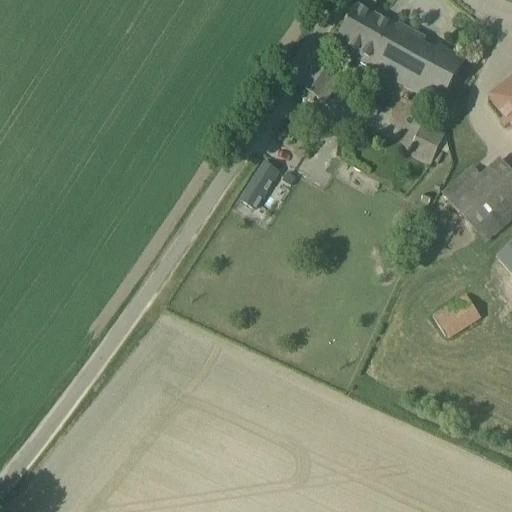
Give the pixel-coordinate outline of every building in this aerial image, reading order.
[(390,26),(356,7),(335,45),(371,65),(368,69),(439,108),(463,62),(437,48),(435,52),(422,46),(425,41),(392,23),(390,26)] [(298,88),(305,92),(323,104),(338,82),(312,65),(298,88)] [(511,80),(497,92),(490,97),(489,97),(488,98),(505,119),(500,123),(504,129),(510,125),(511,128),(511,80)] [(422,126),(408,156),(431,167),(444,137),(422,126)] [(441,196),(450,206),(486,247),(511,222),(511,174),(499,159),(479,176),(473,168),(441,196)] [(264,164),(240,201),(255,210),(278,172),(264,164)] [(511,243),(495,258),(511,276),(511,243)] [(432,318),(447,342),(480,321),(466,297),(432,318)]
